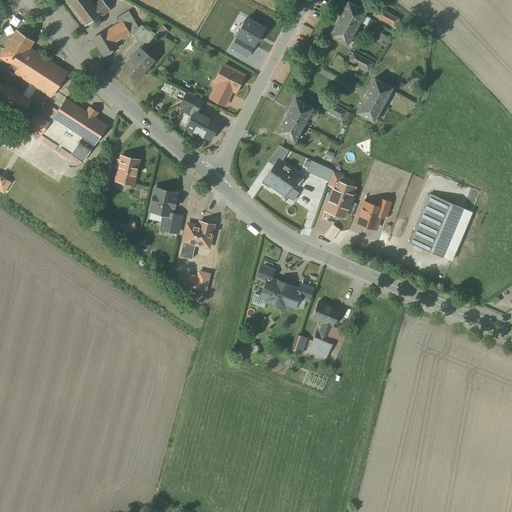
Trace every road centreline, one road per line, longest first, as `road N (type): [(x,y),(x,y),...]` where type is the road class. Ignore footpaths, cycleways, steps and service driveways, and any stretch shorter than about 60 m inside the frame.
road 1 (secondary): [(212,180),(299,247),(511,336)]
road 2 (secondary): [(212,180),(94,75),(33,0)]
road 3 (unclassified): [(314,0),(212,180)]
